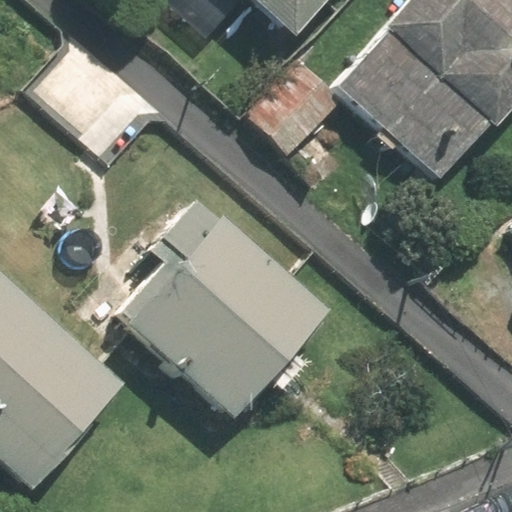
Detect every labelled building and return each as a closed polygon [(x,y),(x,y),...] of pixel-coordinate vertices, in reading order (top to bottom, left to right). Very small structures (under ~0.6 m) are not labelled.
[(226,0),(282,51),(325,0),(226,0)] [(511,108),(511,0),(399,0),(324,94),(445,191),(511,108)] [(333,110),(290,71),(241,124),(285,163),(333,110)] [(181,145),(130,105),(99,145),(149,184),(181,145)] [(140,262),(154,273),(105,333),(226,430),(317,318),(183,209),(140,262)] [(0,480),(24,500),(114,394),(0,298),(0,480)]
